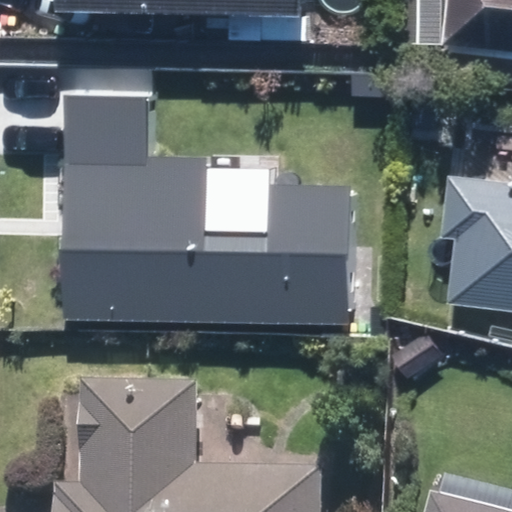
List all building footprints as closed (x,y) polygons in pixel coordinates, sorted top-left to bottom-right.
[(511,0),(463,0),(459,38),(511,43),(511,0)] [(78,310),(365,317),(368,178),(291,176),(290,222),(228,221),(229,150),(169,148),(170,84),(78,82),(75,200),(104,201),(103,226),(80,225),(78,310)] [(473,231),(465,297),(511,302),(511,172),(466,166),(458,229),(473,231)] [(70,511),(337,511),(338,466),(214,464),(215,381),(98,379),(96,480),(72,480),(70,511)] [(511,511),(511,505),(451,490),(445,511),(511,511)]
